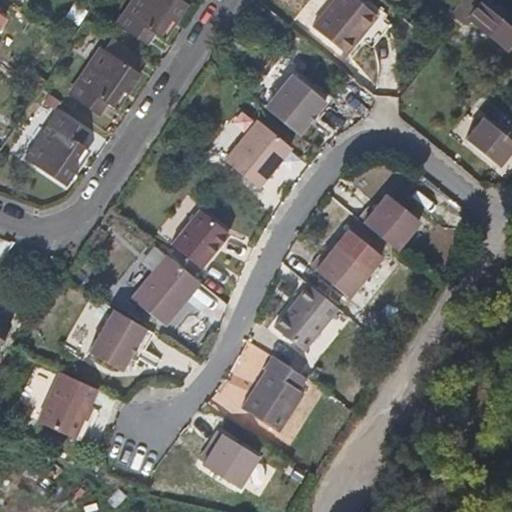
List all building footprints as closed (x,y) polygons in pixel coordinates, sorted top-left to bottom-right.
[(172,21),(184,2),(180,0),(132,0),(116,25),(143,41),(151,30),(156,34),(168,17),(172,21)] [(342,47),(374,8),(364,0),(325,0),(309,20),(342,47)] [(482,1),(480,0),(435,0),(459,18),(462,15),(474,24),(496,43),(503,48),(511,35),(511,28),(497,16),(486,8),(480,3),(482,1)] [(161,37),(172,21),(168,17),(156,34),(161,37)] [(145,59),(130,49),(110,35),(107,40),(101,48),(136,71),(145,59)] [(125,91),(137,72),(136,71),(101,48),(100,47),(70,93),(96,111),(104,100),(109,103),(120,88),(125,91)] [(294,130),(323,94),(291,68),(262,104),(274,114),(294,130)] [(114,107),(125,91),(120,88),(109,103),(114,107)] [(77,141),(84,129),(58,111),(41,137),(26,159),(61,184),(75,164),(71,161),(81,144),(77,141)] [(493,163),(511,139),(478,112),(459,136),(493,163)] [(254,187),(287,145),(253,119),(220,160),(254,187)] [(75,164),(87,148),(81,144),(71,161),(75,164)] [(413,220),(379,192),(366,209),(359,204),(350,216),(368,231),(391,249),(413,220)] [(200,264),(226,232),(197,209),(171,241),(200,264)] [(343,297),(374,255),(341,229),(319,259),(313,255),(304,267),(343,297)] [(164,320),(197,279),(165,253),(131,294),(164,320)] [(299,353),(332,308),(318,297),(302,284),(268,333),(299,353)] [(122,369),(147,326),(125,313),(114,306),(89,349),(122,369)] [(294,391),(303,379),(269,358),(261,370),(264,373),(240,410),(275,432),(300,395),(294,391)] [(72,436),(95,387),(86,383),(59,370),(35,419),(72,436)] [(255,458),(213,431),(201,449),(207,453),(198,466),(235,490),(255,458)]
